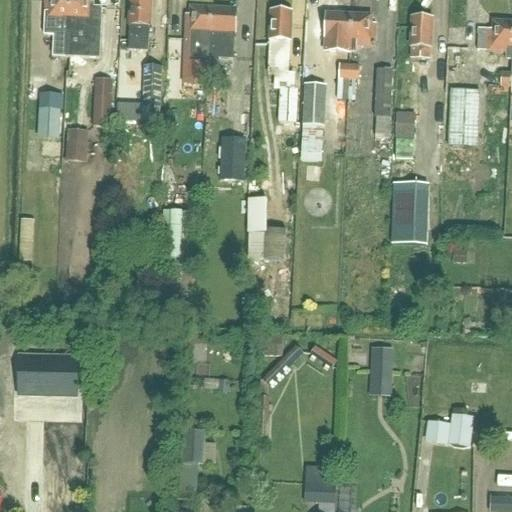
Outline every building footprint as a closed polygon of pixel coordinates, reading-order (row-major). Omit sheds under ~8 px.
[(54,38),(53,60),(67,61),(70,0),(50,0),(51,3),(46,3),(44,38),(54,38)] [(90,5),(90,0),(70,0),(67,61),(100,63),(101,41),(102,10),(94,10),(95,5),(90,5)] [(150,29),(151,1),(136,0),(131,0),(130,28),(129,54),(149,55),(150,29)] [(184,59),(183,86),(208,88),(208,76),(209,67),(209,61),(209,49),(211,12),(192,11),(191,18),(186,18),(185,40),(184,59)] [(208,76),(223,77),(223,62),(234,63),(237,13),(231,12),(211,12),(209,49),(209,61),(209,67),(208,76)] [(291,44),(292,15),(271,14),(270,43),(269,76),(289,76),(291,44)] [(320,47),(318,66),(349,68),(350,56),(352,18),(327,17),(325,47),(320,47)] [(352,18),(350,56),(350,55),(356,56),(356,48),(375,49),(376,27),(371,27),(371,19),(352,18)] [(438,62),(439,51),(430,51),(432,22),(413,21),(411,50),(412,50),(411,62),(429,63),(429,62),(438,62)] [(506,63),(511,63),(511,54),(511,25),(494,25),(493,32),(477,31),(476,54),(487,55),(506,55),(506,63)] [(349,68),(348,82),(359,83),(359,69),(349,68)] [(143,69),(141,124),(159,125),(161,69),(143,69)] [(389,121),(391,72),(375,71),(373,120),(389,121)] [(510,89),(511,76),(501,75),(500,89),(510,89)] [(323,128),(325,88),(303,87),(301,127),(323,128)] [(295,126),(296,92),(279,91),(278,125),(295,126)] [(477,150),(479,93),(449,92),(447,149),(477,150)] [(95,94),(93,130),(111,131),(113,95),(95,94)] [(40,113),(39,140),(43,140),(59,141),(61,114),(40,113)] [(397,117),(396,141),(414,141),(415,117),(397,117)] [(222,143),(220,183),(244,184),(246,144),(222,143)] [(68,145),(67,164),(87,165),(88,146),(68,145)] [(395,187),(393,247),(428,249),(430,189),(395,187)] [(243,264),(281,264),(281,232),(259,232),(259,201),(243,201),(243,264)] [(163,260),(186,260),(185,214),(163,214),(163,260)] [(17,222),(16,263),(30,263),(30,222),(17,222)] [(296,350),(263,383),(272,392),(304,358),(296,350)] [(371,383),(391,384),(392,352),(372,352),(371,383)] [(19,360),(18,400),(77,401),(78,361),(19,360)] [(447,418),(447,425),(422,425),(422,447),(469,447),(469,418),(447,418)] [(202,467),(204,434),(182,432),(180,466),(202,467)] [(56,467),(55,486),(79,487),(79,467),(56,467)] [(192,507),(194,480),(178,478),(176,506),(192,507)] [(317,507),(335,508),(336,490),(318,489),(317,507)]
